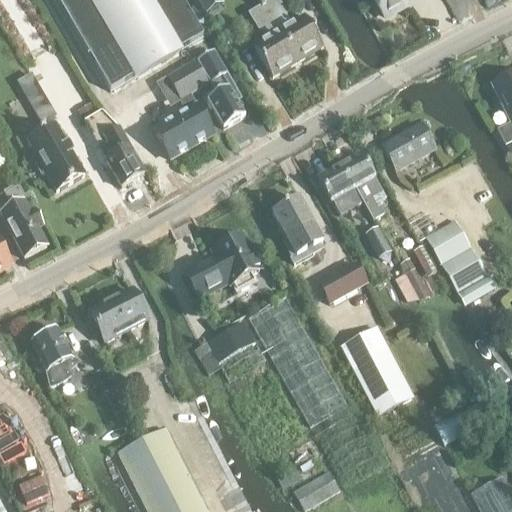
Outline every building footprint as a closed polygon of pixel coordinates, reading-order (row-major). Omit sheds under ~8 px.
[(55,0),(111,94),(203,39),(179,0),(55,0)] [(197,0),(207,16),(222,7),(218,0),(197,0)] [(273,0),(261,7),(297,65),(322,50),(303,18),(290,26),(286,18),(287,17),(276,0),(273,0)] [(372,0),(383,19),(417,0),(372,0)] [(252,50),(272,81),(297,65),(261,7),(248,16),(259,33),(260,33),(265,41),(252,50)] [(216,98),(206,104),(211,111),(213,115),(223,132),(225,130),(227,129),(245,119),(236,105),(241,102),(213,54),(196,64),(216,98)] [(194,65),(167,81),(180,103),(185,112),(194,107),(189,98),(207,87),(194,65)] [(31,77),(17,85),(42,128),(56,120),(31,77)] [(511,78),(491,88),(510,126),(497,132),(505,149),(511,145),(511,78)] [(92,106),(76,114),(80,122),(96,113),(92,106)] [(212,138),(194,107),(185,112),(152,131),(170,162),(212,138)] [(396,177),(435,154),(420,127),(381,149),(396,177)] [(66,189),(73,185),(73,186),(81,182),(80,181),(84,178),(83,177),(83,178),(71,157),(71,156),(71,155),(70,156),(66,149),(67,149),(66,148),(55,130),(55,128),(26,145),(27,146),(36,161),(32,163),(41,179),(45,177),(55,194),(55,195),(59,193),(60,194),(67,190),(66,189)] [(144,177),(127,149),(118,134),(105,141),(115,157),(105,163),(121,190),(144,177)] [(353,195),(354,195),(355,194),(373,225),(384,218),(378,207),(376,209),(372,203),(383,197),(361,157),(339,169),(353,195)] [(353,195),(339,169),(317,181),(331,208),(345,200),(353,213),(360,209),(352,195),(353,195)] [(46,250),(36,232),(42,229),(34,214),(25,219),(20,208),(25,205),(17,189),(5,195),(13,211),(1,217),(24,262),(46,250)] [(271,216),(287,246),(302,238),(310,253),(323,246),(314,231),(297,201),(271,216)] [(425,241),(452,289),(457,296),(487,279),(454,223),(438,233),(427,216),(408,227),(419,245),(425,241)] [(391,254),(378,230),(364,237),(378,262),(391,254)] [(259,275),(240,240),(213,253),(216,260),(186,277),(200,303),(227,289),(229,291),(232,290),(236,297),(257,285),(253,278),(259,275)] [(0,273),(10,268),(0,249),(0,273)] [(435,275),(422,251),(414,255),(427,280),(435,275)] [(409,261),(399,267),(404,277),(414,271),(415,271),(409,261)] [(355,265),(354,265),(316,287),(328,309),(367,287),(355,265)] [(414,271),(404,277),(418,303),(429,299),(429,298),(416,274),(414,271)] [(404,277),(395,282),(406,305),(417,303),(418,303),(404,277)] [(494,292),(487,281),(460,297),(467,308),(494,292)] [(111,305),(127,335),(149,324),(133,293),(111,305)] [(344,491),(381,469),(285,301),(248,322),(344,491)] [(127,335),(111,305),(89,316),(104,347),(127,335)] [(205,345),(217,366),(254,345),(242,324),(205,345)] [(340,350),(378,421),(413,403),(377,331),(340,350)] [(78,366),(71,363),(56,333),(31,345),(47,375),(49,391),(53,389),(59,387),(64,384),(67,382),(69,380),(70,379),(67,375),(78,366)] [(254,345),(217,366),(228,384),(264,363),(254,345)] [(114,417),(124,411),(113,390),(103,395),(114,417)] [(494,423),(484,402),(434,429),(445,449),(494,423)] [(116,455),(145,511),(206,511),(165,431),(116,455)] [(296,468),(317,456),(309,442),(288,453),(296,468)] [(301,511),(307,511),(339,494),(327,474),(292,494),(301,511)] [(469,498),(476,511),(511,511),(511,499),(502,481),(469,498)]
